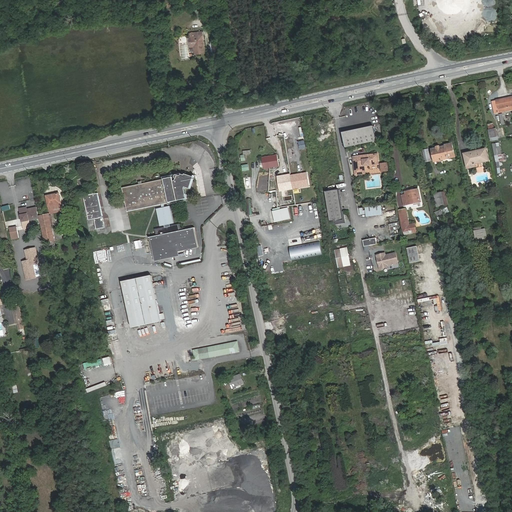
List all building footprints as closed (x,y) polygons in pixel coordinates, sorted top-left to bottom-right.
[(199,40),(198,35),(190,37),(192,50),(195,49),(197,57),(206,55),(202,39),(199,40)] [(511,97),(493,101),(495,113),(506,111),(506,107),(511,105),(511,97)] [(347,147),(378,141),(375,126),(344,132),(347,147)] [(488,129),(490,141),(499,140),(497,128),(488,129)] [(495,162),(506,161),(505,153),(502,154),(500,143),(493,143),(495,162)] [(446,156),(453,154),(451,144),(444,146),(444,148),(440,149),(439,147),(436,148),(436,150),(431,151),(433,163),(438,162),(438,164),(442,163),(442,161),(447,160),(446,156)] [(487,150),(475,152),(475,158),(469,159),(470,165),(467,165),(468,169),(480,166),(479,163),(489,161),(487,150)] [(366,154),(366,153),(355,154),(358,173),(368,172),(367,163),(380,161),(379,151),(369,153),(369,154),(366,154)] [(475,158),(475,152),(465,154),(467,165),(470,165),(469,159),(475,158)] [(263,157),(265,169),(280,165),(278,154),(263,157)] [(279,181),(281,191),(310,186),(309,176),(279,181)] [(123,189),(127,213),(177,203),(172,179),(123,189)] [(328,192),(333,221),(348,218),(342,189),(328,192)] [(447,191),(434,193),(437,207),(449,205),(447,191)] [(407,195),(409,204),(421,202),(419,192),(407,195)] [(47,198),(49,207),(61,205),(59,195),(47,198)] [(83,197),(89,224),(102,221),(97,195),(83,197)] [(382,205),(366,208),(368,217),(383,214),(382,205)] [(175,224),(171,206),(157,209),(160,226),(175,224)] [(407,208),(399,210),(404,235),(418,232),(416,223),(410,224),(407,208)] [(437,218),(451,214),(449,208),(435,212),(437,218)] [(40,217),(38,209),(24,212),(27,222),(40,219),(40,217)] [(40,219),(43,232),(45,243),(55,241),(50,215),(40,217),(40,219)] [(388,233),(399,232),(398,223),(388,224),(388,233)] [(151,237),(155,261),(180,256),(179,251),(199,248),(195,228),(181,230),(181,225),(156,229),(157,236),(151,237)] [(485,236),(487,236),(486,228),(475,230),(478,245),(486,243),(485,236)] [(297,245),(319,240),(318,236),(296,241),(297,245)] [(377,238),(363,240),(364,246),(378,244),(377,238)] [(297,264),(323,259),(320,245),(295,251),(297,264)] [(410,263),(421,261),(418,246),(407,249),(410,263)] [(36,247),(25,250),(27,260),(22,261),(27,280),(36,278),(33,265),(40,264),(36,247)] [(351,266),(348,247),(335,249),(338,268),(351,266)] [(376,254),(380,270),(391,268),(390,266),(400,264),(397,252),(386,254),(386,252),(376,254)] [(148,265),(125,270),(137,327),(160,322),(148,265)] [(137,327),(125,270),(119,271),(131,328),(137,327)] [(344,303),(349,302),(344,274),(338,275),(344,303)] [(34,348),(41,347),(39,338),(32,339),(34,348)] [(239,342),(193,349),(195,360),(240,353),(239,342)] [(85,369),(112,366),(111,358),(84,362),(85,369)] [(228,390),(245,384),(241,374),(225,380),(228,390)] [(106,382),(87,389),(88,393),(107,386),(106,382)]
